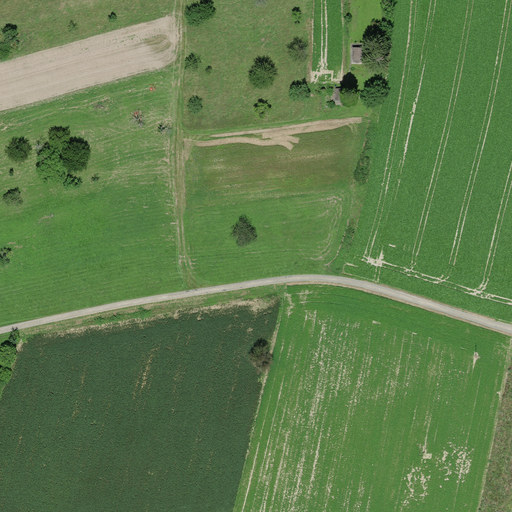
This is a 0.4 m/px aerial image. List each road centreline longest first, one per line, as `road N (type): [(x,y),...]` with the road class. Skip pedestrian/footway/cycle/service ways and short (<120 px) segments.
road 1 (track): [(0,330),(292,277),(355,281),(511,326)]
road 2 (track): [(181,0),(176,129),(186,293)]
